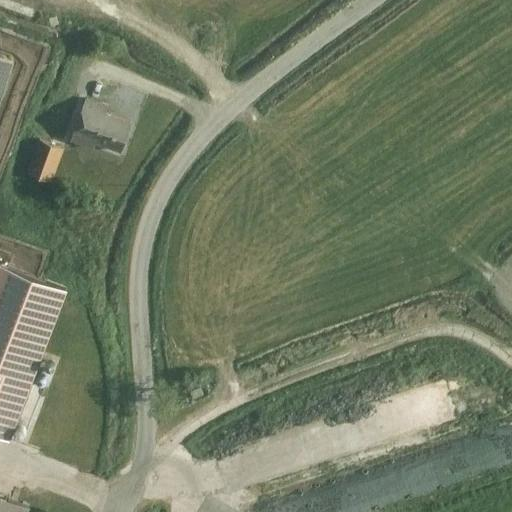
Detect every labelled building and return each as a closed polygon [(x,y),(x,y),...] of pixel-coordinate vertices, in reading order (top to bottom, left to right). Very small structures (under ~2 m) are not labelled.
[(0,97),(13,64),(0,58),(0,97)] [(130,123),(83,105),(71,136),(118,154),(130,123)] [(51,185),(63,151),(39,142),(27,176),(51,185)] [(74,286),(0,258),(0,434),(16,440),(74,286)] [(0,511),(26,511),(28,509),(0,498),(0,511)]
